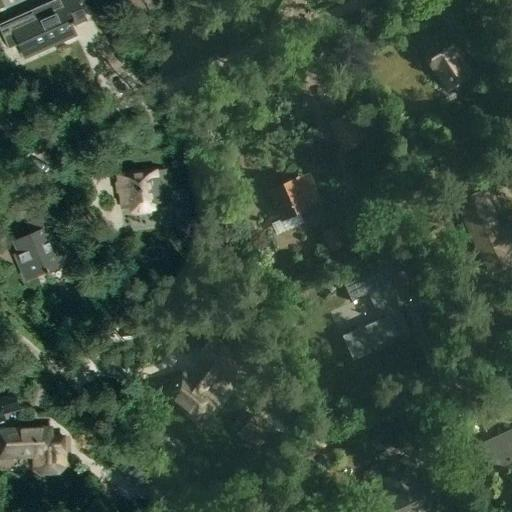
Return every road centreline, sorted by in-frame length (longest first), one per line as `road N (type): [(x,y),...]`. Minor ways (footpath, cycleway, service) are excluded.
road 1 (track): [(0,318),(193,492),(207,494),(511,356)]
road 2 (track): [(0,165),(363,0)]
